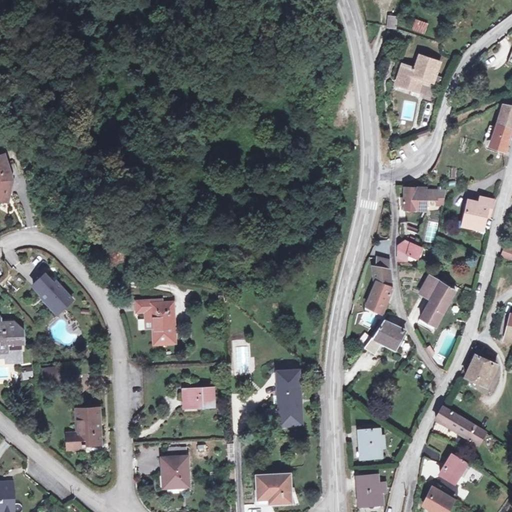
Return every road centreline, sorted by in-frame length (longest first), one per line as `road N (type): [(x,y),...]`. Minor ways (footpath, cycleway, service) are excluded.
road 1 (secondary): [(371,177),(335,353),(339,511)]
road 2 (unclassified): [(449,383),(469,345),(511,171)]
road 3 (residential): [(389,176),(392,267),(402,306),(449,383)]
road 4 (residential): [(389,176),(424,161),(464,65),(511,20)]
road 5 (secondary): [(344,0),(363,58),(371,177)]
road 6 (residential): [(114,336),(127,511)]
road 7 (residential): [(0,256),(29,244),(62,257),(114,336)]
road 8 (unclassified): [(392,511),(449,383)]
road 9 (residential): [(104,511),(0,430)]
